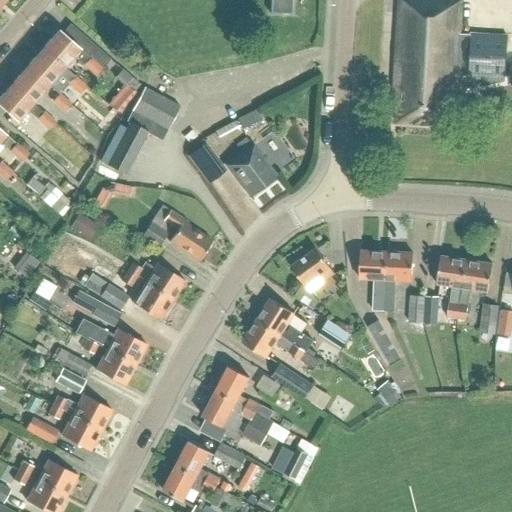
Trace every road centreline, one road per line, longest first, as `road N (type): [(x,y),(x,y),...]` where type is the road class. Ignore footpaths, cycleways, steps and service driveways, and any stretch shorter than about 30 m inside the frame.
road 1 (tertiary): [(102,511),(220,297),(290,220)]
road 2 (tertiary): [(511,209),(333,200)]
road 3 (residential): [(346,0),(338,151)]
